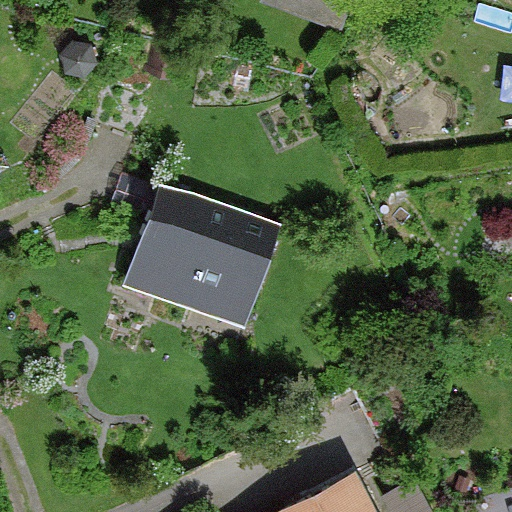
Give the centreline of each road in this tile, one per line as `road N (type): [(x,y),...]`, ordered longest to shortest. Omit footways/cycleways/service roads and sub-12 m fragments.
road 1 (residential): [(156,511),(362,415)]
road 2 (unknown): [(0,226),(123,165)]
